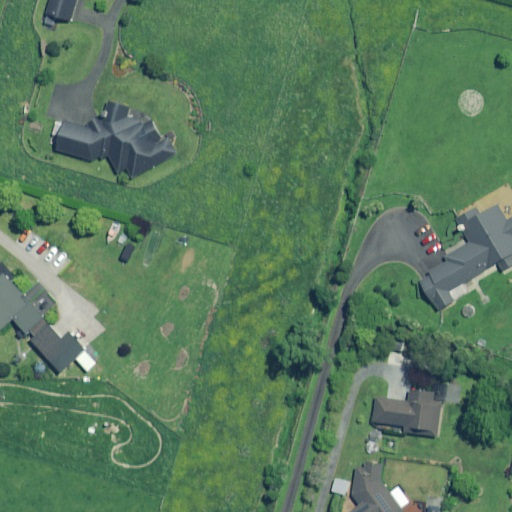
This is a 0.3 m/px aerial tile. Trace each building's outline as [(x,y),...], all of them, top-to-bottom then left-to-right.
[(79,0),(51,0),(48,14),(73,21),(79,0)] [(101,124),(98,118),(89,122),(92,128),(92,129),(64,121),(56,151),(99,162),(100,159),(107,161),(108,156),(111,157),(119,173),(128,168),(133,178),(177,155),(169,139),(163,142),(153,122),(126,114),(128,107),(112,102),(106,122),(101,124)] [(511,218),(508,221),(498,205),(464,225),(473,242),(448,256),(451,262),(422,280),(440,310),(457,300),(452,292),(499,264),(504,271),(511,266),(511,218)] [(45,319),(50,314),(45,309),(55,299),(38,282),(25,294),(4,272),(0,275),(0,334),(15,320),(34,339),(31,342),(61,373),(87,349),(70,332),(64,339),(45,319)] [(442,394),(410,390),(409,402),(376,398),(374,422),(405,426),(405,433),(437,436),(442,394)] [(403,511),(381,482),(383,464),(358,462),(354,498),(360,506),(352,511),(403,511)] [(349,482),(336,479),(333,492),(346,495),(349,482)]
